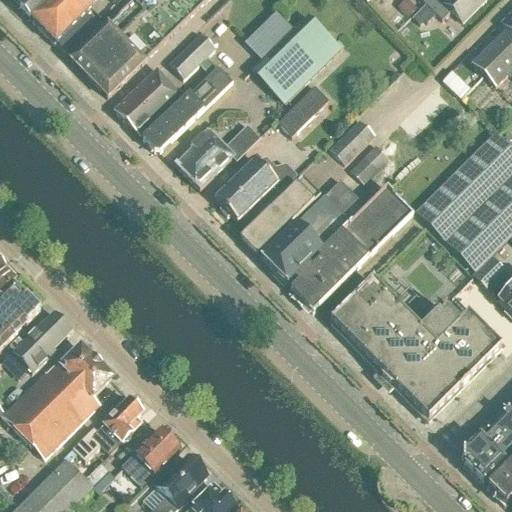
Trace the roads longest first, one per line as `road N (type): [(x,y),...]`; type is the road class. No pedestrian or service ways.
road 1 (tertiary): [(416,484),(0,62)]
road 2 (residential): [(268,511),(0,239)]
road 3 (unclassified): [(416,484),(511,386)]
